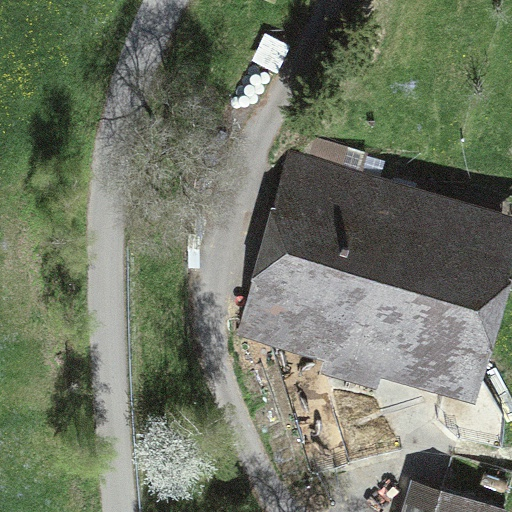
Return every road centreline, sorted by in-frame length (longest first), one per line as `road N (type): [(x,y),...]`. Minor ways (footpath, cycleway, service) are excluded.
road 1 (track): [(327,0),(306,59),(261,139),(208,297),(215,360),(235,421),(281,511)]
road 2 (unclassified): [(122,511),(108,342),(112,162),(130,89),(167,0)]
